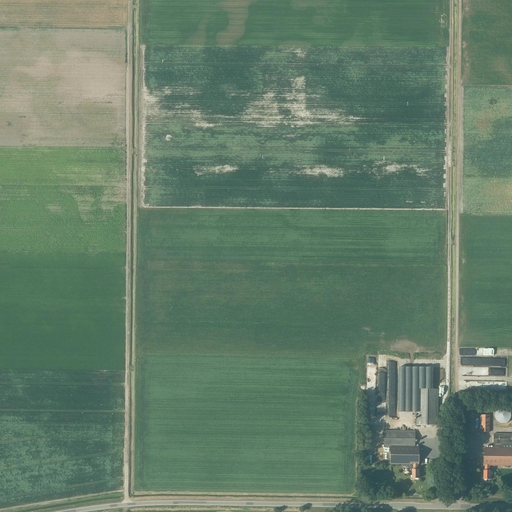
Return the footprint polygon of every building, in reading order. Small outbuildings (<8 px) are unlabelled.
[(399,412),(417,412),(417,389),(433,389),(433,368),(399,368),(399,412)] [(417,412),(416,425),(438,425),(438,389),(433,389),(417,389),(417,412)] [(503,424),(504,423),(505,423),(506,423),(507,422),(508,422),(508,421),(509,421),(509,420),(510,420),(510,419),(510,418),(511,417),(511,416),(511,415),(511,414),(511,413),(510,412),(510,411),(509,410),(508,409),(507,408),(506,408),(505,407),(504,407),(503,407),(502,407),(501,407),(500,407),(499,408),(498,408),(498,409),(497,409),(496,410),(495,411),(495,412),(495,413),(494,414),(494,415),(494,416),(494,417),(495,417),(495,418),(495,419),(496,420),(496,421),(497,421),(497,422),(498,422),(499,423),(500,423),(501,423),(502,424),(503,424)] [(490,432),(490,415),(479,415),(479,432),(490,432)] [(391,446),(415,447),(416,431),(384,430),(384,447),(391,447),(391,446)] [(511,465),(511,433),(494,434),(494,448),(484,448),(484,465),(485,465),(485,470),(484,470),(483,479),(490,480),(490,470),(489,470),(489,465),(511,465)] [(419,447),(415,447),(391,446),(391,447),(391,464),(410,464),(410,469),(412,469),(412,478),(419,478),(419,469),(418,469),(418,464),(419,464),(419,447)]
